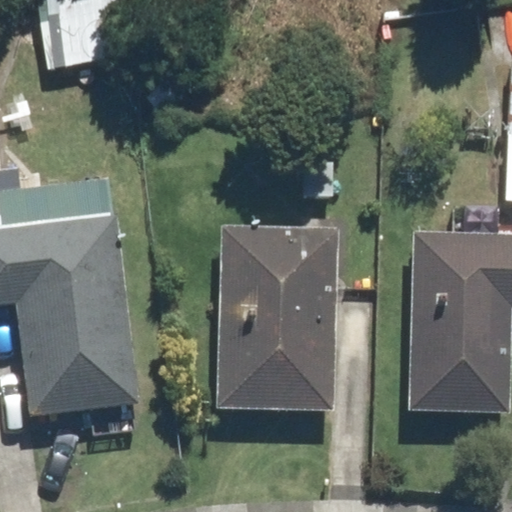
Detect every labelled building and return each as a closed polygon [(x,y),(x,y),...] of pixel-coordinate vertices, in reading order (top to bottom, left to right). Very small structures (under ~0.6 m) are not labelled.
[(511,142),(511,64),(501,64),(497,142),(511,142)] [(336,164),(293,162),(291,206),(335,208),(336,164)] [(0,196),(0,218),(2,234),(0,233),(0,308),(11,307),(25,425),(128,413),(101,185),(0,196)] [(445,203),(444,239),(399,238),(395,419),(501,422),(504,315),(511,315),(511,240),(500,240),(501,204),(445,203)] [(325,236),(208,233),(204,416),(321,418),(325,236)]
